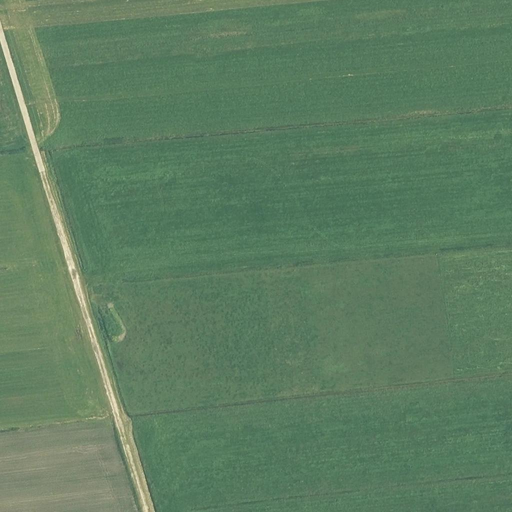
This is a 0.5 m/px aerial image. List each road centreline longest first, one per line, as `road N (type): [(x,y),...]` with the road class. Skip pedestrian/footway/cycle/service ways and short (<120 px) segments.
road 1 (track): [(142,511),(40,172)]
road 2 (unclassified): [(40,172),(0,34)]
